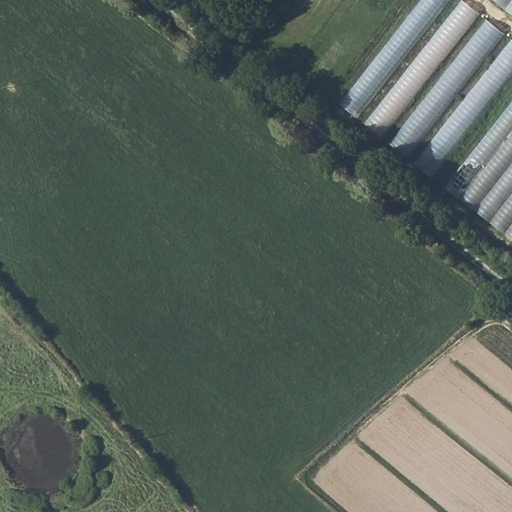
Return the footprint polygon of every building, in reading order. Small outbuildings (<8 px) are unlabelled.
[(360,118),(449,0),(421,0),(342,104),(360,118)] [(385,137),(480,12),(464,0),(460,0),(367,124),(385,137)] [(511,0),(495,0),(511,12),(511,0)] [(394,146),(413,158),(503,30),(484,17),(394,146)] [(436,178),(511,75),(511,38),(417,164),(436,178)] [(511,237),(511,100),(447,192),(511,237)]
